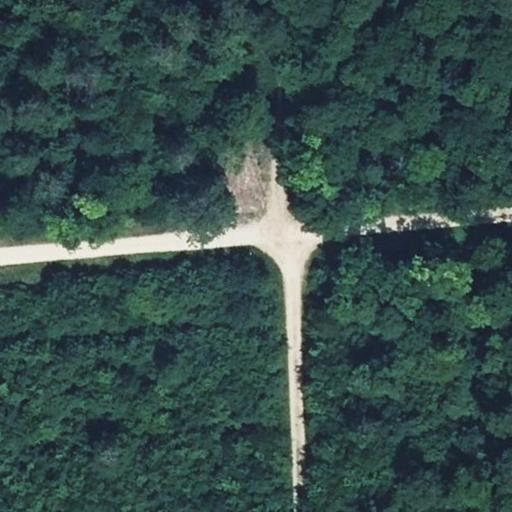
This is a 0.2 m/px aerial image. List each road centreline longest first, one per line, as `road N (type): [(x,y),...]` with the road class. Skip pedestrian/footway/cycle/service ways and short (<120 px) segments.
road 1 (track): [(0,254),(288,232)]
road 2 (track): [(288,232),(297,511)]
road 3 (track): [(271,0),(288,232)]
road 4 (track): [(288,232),(511,216)]
